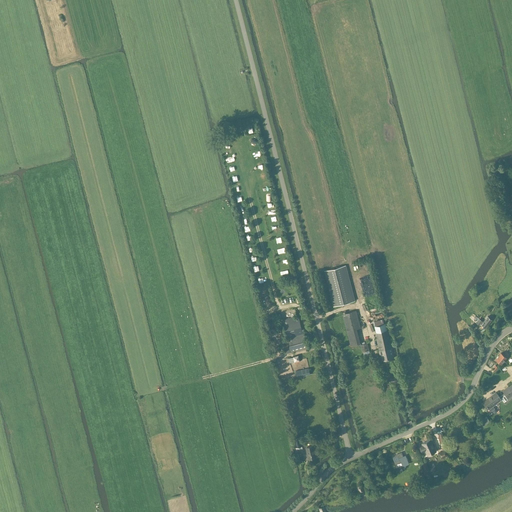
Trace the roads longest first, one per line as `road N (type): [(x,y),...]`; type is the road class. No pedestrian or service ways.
road 1 (unclassified): [(350,458),(233,0)]
road 2 (unclassified): [(350,458),(458,407),(488,352),(511,328)]
